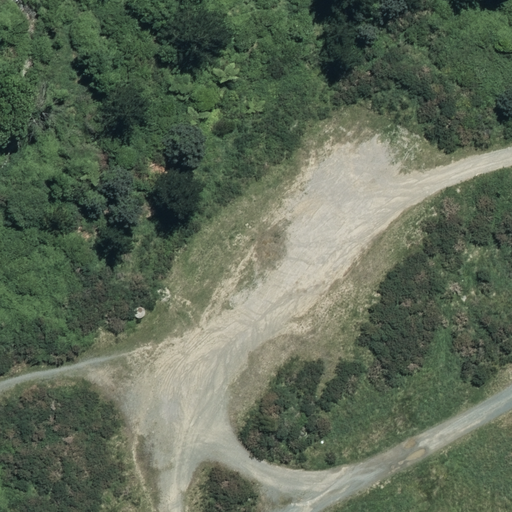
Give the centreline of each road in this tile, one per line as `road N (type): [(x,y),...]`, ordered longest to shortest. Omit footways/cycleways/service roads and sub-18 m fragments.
road 1 (track): [(511,154),(382,201),(168,367),(0,385)]
road 2 (track): [(168,367),(288,511)]
